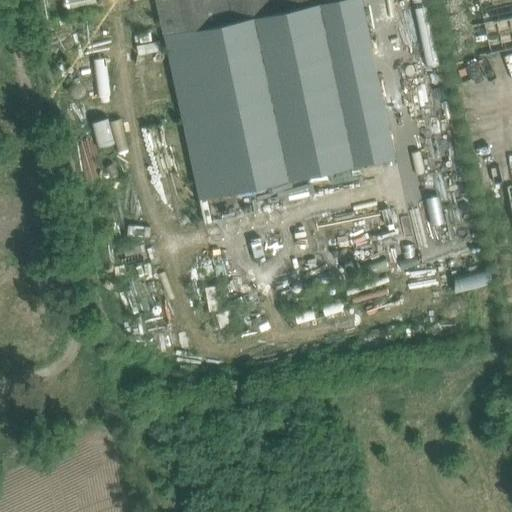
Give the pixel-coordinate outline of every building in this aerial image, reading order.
[(57,0),(60,11),(88,4),(86,0),(57,0)] [(157,0),(200,198),(395,155),(361,0),(332,0),(321,2),(320,0),(157,0)] [(511,0),(465,0),(469,15),(478,56),(511,48),(511,0)] [(112,72),(99,73),(101,109),(113,109),(112,72)] [(105,143),(122,142),(120,116),(103,117),(105,143)] [(485,267),(449,278),(454,292),(490,280),(485,267)]
